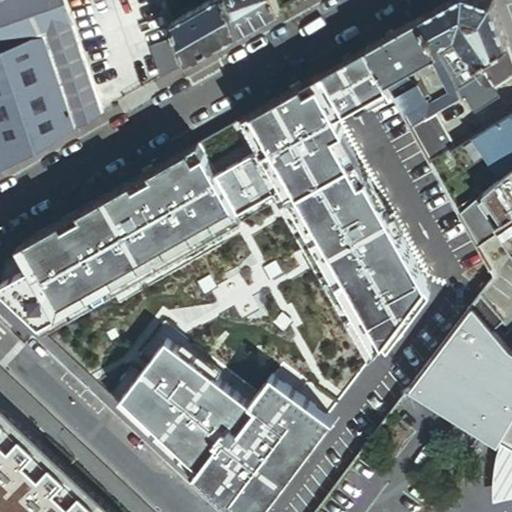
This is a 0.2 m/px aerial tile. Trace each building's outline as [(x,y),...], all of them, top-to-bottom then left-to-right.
[(70,13),(65,0),(0,0),(0,52),(45,37),(75,26),(70,13)] [(95,0),(65,0),(70,13),(96,4),(95,0)] [(186,62),(239,32),(228,0),(209,0),(172,21),(186,62)] [(280,9),(276,0),(228,0),(239,32),(280,9)] [(449,0),(420,17),(436,46),(456,34),(475,66),(476,65),(509,45),(493,2),(488,0),(449,0)] [(440,52),(436,46),(420,17),(367,47),(387,81),(402,73),(430,57),(440,52)] [(153,51),(161,76),(186,62),(172,21),(146,29),(153,51)] [(103,109),(75,26),(45,37),(76,124),(103,109)] [(0,52),(0,167),(76,124),(45,37),(0,52)] [(511,76),(511,54),(509,45),(476,65),(482,75),(459,90),(462,98),(466,96),(476,112),(501,96),(495,88),(511,76)] [(431,162),(411,126),(404,113),(387,81),(367,47),(221,128),(321,308),(345,351),(386,328),(491,270),(478,246),(459,212),(431,162)] [(161,76),(153,51),(146,54),(140,66),(147,84),(161,76)] [(455,78),(440,52),(430,57),(448,93),(428,104),(426,100),(404,113),(411,126),(437,113),(462,98),(459,90),(455,78)] [(402,73),(387,81),(404,113),(426,100),(427,100),(418,84),(402,73)] [(511,167),(511,110),(482,130),(508,170),(511,167)] [(455,147),(437,113),(411,126),(431,162),(455,147)] [(508,170),(482,130),(471,137),(497,180),(508,170)] [(299,321),(197,140),(31,236),(12,256),(3,271),(2,289),(238,511),(316,511),(337,486),(303,424),(344,399),(299,321)] [(497,180),(459,212),(478,246),(499,232),(511,250),(511,167),(508,170),(497,180)] [(494,276),(491,270),(386,328),(417,379),(472,306),(481,294),(494,276)] [(481,294),(472,306),(493,330),(504,320),(481,294)] [(511,351),(493,330),(472,306),(417,379),(411,387),(501,441),(496,466),(494,483),(494,501),(511,498),(511,351)] [(345,351),(321,308),(299,321),(344,399),(366,387),(345,351)] [(345,351),(366,387),(384,422),(395,408),(411,387),(417,379),(386,328),(345,351)] [(384,422),(366,387),(344,399),(303,424),(337,486),(384,422)] [(122,511),(0,398),(0,511),(122,511)]
